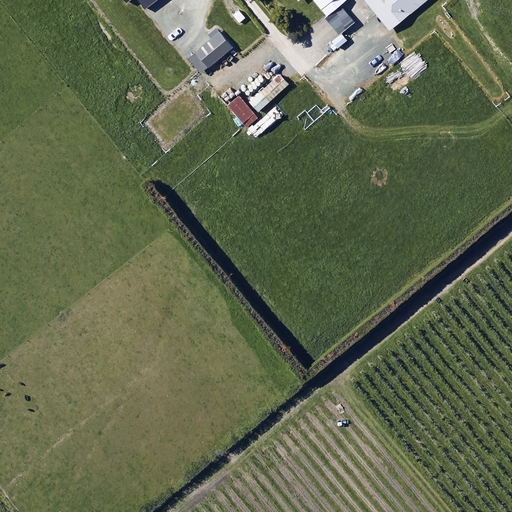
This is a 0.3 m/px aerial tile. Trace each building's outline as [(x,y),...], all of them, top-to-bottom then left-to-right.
[(315,0),(325,12),(340,0),(315,0)] [(422,0),(365,0),(388,28),(422,0)] [(246,16),(238,7),(231,14),(238,23),(246,16)] [(232,46),(217,28),(187,55),(202,72),(232,46)] [(329,38),(337,47),(349,37),(341,28),(329,38)] [(288,81),(279,71),(249,98),(257,108),(288,81)] [(257,114),(230,84),(219,94),(246,124),(257,114)]
